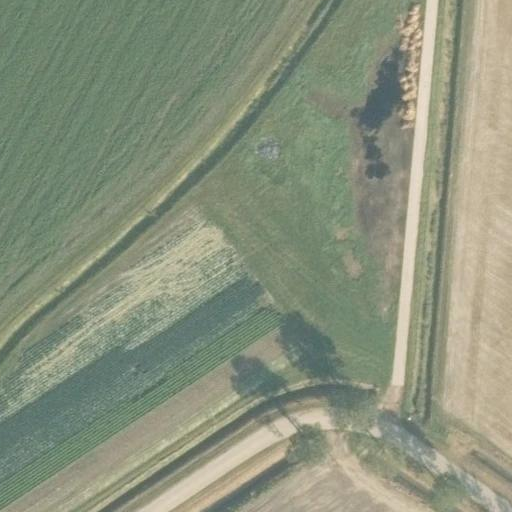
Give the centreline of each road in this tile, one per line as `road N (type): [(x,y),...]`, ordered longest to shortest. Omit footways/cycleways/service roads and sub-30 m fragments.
road 1 (track): [(388,431),(427,0)]
road 2 (unclassified): [(152,511),(270,433),(303,421),(348,419),(388,431)]
road 3 (unclassified): [(505,511),(388,431)]
